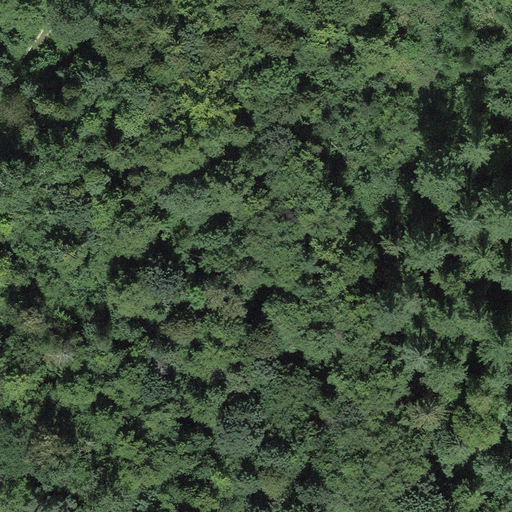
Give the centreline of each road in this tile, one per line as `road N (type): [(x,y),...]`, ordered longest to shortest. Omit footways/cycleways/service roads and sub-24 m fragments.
road 1 (track): [(0,433),(127,511)]
road 2 (track): [(426,511),(511,413)]
road 3 (track): [(68,0),(0,101)]
